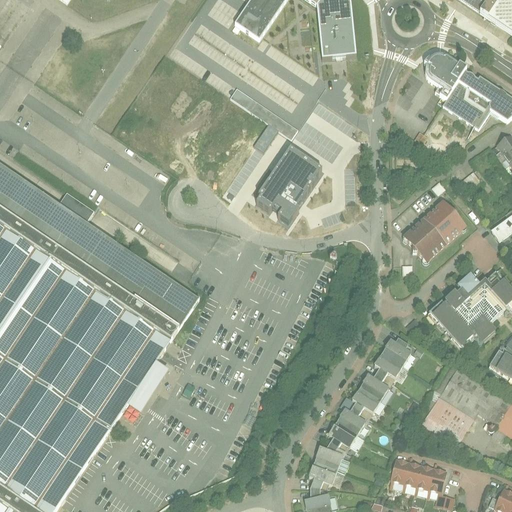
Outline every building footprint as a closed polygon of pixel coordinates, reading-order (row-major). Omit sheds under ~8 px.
[(253,0),(235,28),(258,42),(287,0),(305,0),(317,7),(322,62),(356,60),(352,9),(351,4),(349,0),(253,0)] [(511,0),(452,0),(511,39),(511,0)] [(447,103),(443,109),(478,131),(489,114),(506,125),(511,121),(511,119),(511,117),(511,102),(480,81),(478,84),(465,76),(467,74),(447,61),(444,59),(441,59),(436,58),(432,59),(429,61),(426,64),(423,67),(428,70),(426,73),(426,76),(426,79),(430,83),(442,91),(438,97),(447,103)] [(250,115),(257,106),(237,91),(230,100),(250,115)] [(415,144),(423,147),(427,139),(418,135),(415,144)] [(497,148),(511,170),(511,143),(510,140),(497,148)] [(288,227),(322,175),(290,153),(256,206),(288,227)] [(0,511),(58,511),(111,434),(128,410),(140,418),(163,384),(153,377),(202,304),(88,228),(96,217),(64,195),(56,208),(0,170),(0,511)] [(472,174),(461,184),(468,193),(480,182),(472,174)] [(438,185),(430,192),(437,200),(445,193),(438,185)] [(445,207),(404,243),(424,266),(465,230),(445,207)] [(511,218),(490,235),(499,247),(511,238),(511,218)] [(402,269),(402,278),(412,279),(412,269),(402,269)] [(444,309),(430,321),(460,353),(473,341),(479,348),(495,334),(490,329),(506,314),(511,321),(511,320),(511,287),(498,272),(480,289),(469,277),(455,290),(457,292),(442,306),(444,309)] [(498,357),(489,370),(511,384),(511,342),(505,350),(498,357)] [(332,443),(326,453),(321,451),(309,481),(313,483),(309,494),(310,504),(303,506),(304,511),(330,511),(328,500),(320,502),(319,493),(322,486),(330,490),(343,461),(334,457),(339,447),(349,453),(365,427),(358,422),(363,414),(371,419),(388,392),(382,388),(386,380),(394,385),(411,358),(405,355),(407,350),(397,344),(395,348),(389,345),(371,372),(377,375),(372,382),(366,379),(349,406),(354,409),(349,417),(343,413),(327,440),(332,443)] [(446,369),(436,387),(444,392),(454,373),(446,369)] [(477,419),(511,440),(511,407),(456,374),(419,435),(454,456),(477,419)] [(395,464),(390,485),(442,497),(446,476),(395,464)] [(511,511),(511,495),(504,492),(495,511),(511,511)]
